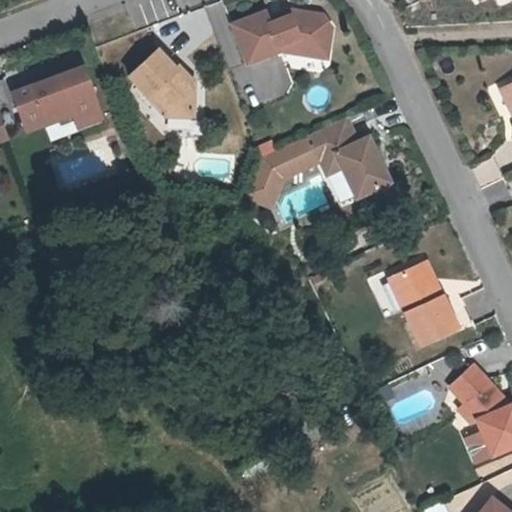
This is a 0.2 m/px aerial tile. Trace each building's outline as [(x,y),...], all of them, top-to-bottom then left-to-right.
[(305,49),(336,53),(339,31),(332,19),(298,16),(297,21),(287,25),(285,20),(276,24),(273,17),(240,30),(255,68),(288,56),(305,49)] [(297,21),(298,16),(285,20),(287,25),(297,21)] [(305,49),(288,56),(335,62),(336,53),(305,49)] [(199,86),(186,72),(185,71),(177,78),(171,72),(176,67),(165,54),(136,80),(154,100),(156,98),(173,116),(173,120),(199,121),(200,96),(194,90),(199,86)] [(194,90),(200,96),(201,84),(188,69),(186,72),(199,86),(194,90)] [(18,98),(33,136),(79,118),(84,132),(108,122),(88,71),(18,98)] [(0,147),(13,142),(5,118),(0,119),(0,147)] [(338,161),(344,175),(348,173),(362,203),(396,188),(376,143),(365,148),(354,123),(348,125),(315,140),(327,166),(338,161)] [(327,166),(315,140),(268,161),(251,197),(263,203),(271,186),(284,193),(288,183),(327,166)] [(338,161),(327,166),(333,180),(344,175),(338,161)] [(284,193),(271,186),(263,203),(277,209),(284,193)] [(443,305),(449,303),(433,268),(427,270),(443,305)] [(443,305),(427,270),(396,285),(426,352),(464,335),(449,303),(443,305)] [(481,375),(479,373),(474,378),(471,380),(456,394),(471,411),(465,417),(477,431),(483,428),(487,439),(471,446),(481,470),(511,456),(511,415),(506,418),(502,409),(493,399),(490,396),(495,391),(481,375)] [(506,418),(511,415),(511,409),(495,391),(490,396),(493,399),(502,409),(506,418)] [(448,511),(442,500),(423,510),(423,511),(448,511)]
